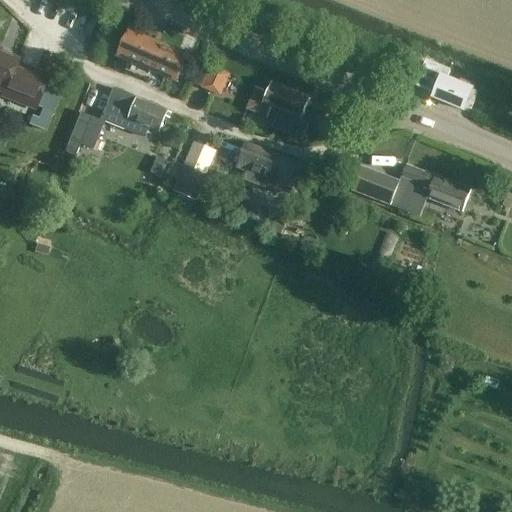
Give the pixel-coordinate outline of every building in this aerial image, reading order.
[(127,33),(118,56),(176,79),(186,55),(187,54),(129,30),(127,33)] [(0,55),(0,89),(4,91),(1,97),(34,110),(46,82),(14,70),(18,62),(0,55)] [(459,84),(448,79),(450,73),(426,62),(415,87),(434,95),(432,99),(464,112),(474,90),(473,90),(474,87),(459,81),(459,84)] [(229,74),(209,65),(199,88),(219,97),(229,74)] [(301,121),(310,99),(271,84),(263,104),(260,103),(255,114),(267,119),(271,109),(301,121)] [(158,136),(167,113),(114,92),(106,112),(128,120),(127,123),(158,136)] [(323,122),(327,111),(314,106),(310,117),(323,122)] [(91,118),(80,146),(94,151),(105,123),(102,122),(91,118)] [(165,134),(161,145),(170,148),(175,137),(165,134)] [(291,199),(304,167),(247,145),(237,169),(246,172),(243,181),(291,199)] [(157,159),(151,174),(161,178),(167,163),(157,159)] [(194,202),(206,176),(184,166),(172,192),(194,202)] [(461,214),(470,192),(406,166),(401,179),(430,190),(426,200),(461,214)] [(391,207),(400,182),(362,168),(352,193),(391,207)] [(275,220),(270,231),(281,235),(285,224),(275,220)] [(385,233),(376,256),(379,257),(377,262),(387,266),(398,239),(385,233)] [(35,244),(33,252),(45,256),(48,248),(35,244)]
